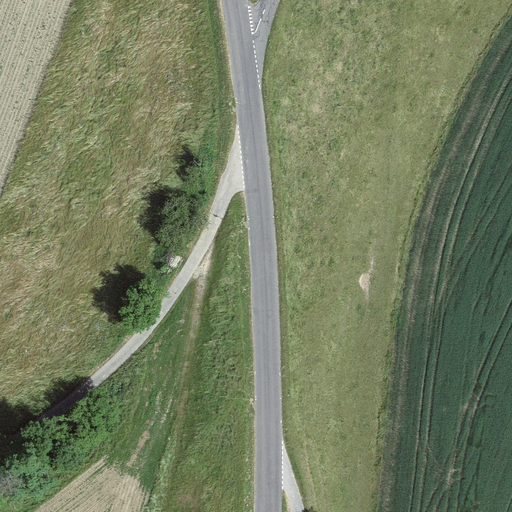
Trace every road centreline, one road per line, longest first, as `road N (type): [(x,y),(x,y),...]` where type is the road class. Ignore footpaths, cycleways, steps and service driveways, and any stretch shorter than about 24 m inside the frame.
road 1 (tertiary): [(243,62),(262,191),(266,511)]
road 2 (unknown): [(258,164),(231,184),(205,259),(118,375),(0,450)]
